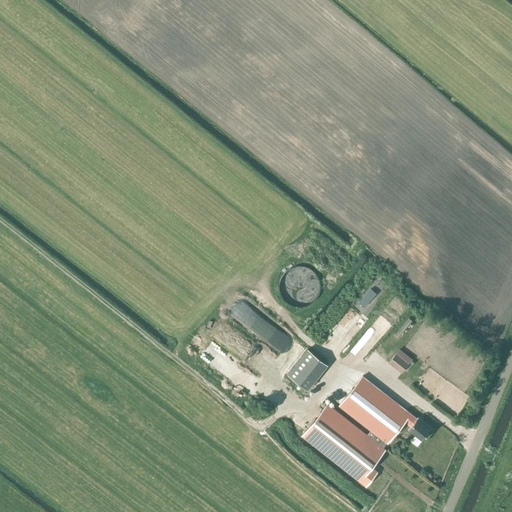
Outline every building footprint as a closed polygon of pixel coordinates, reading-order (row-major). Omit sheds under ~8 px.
[(298,306),(303,306),(309,304),(313,301),(317,297),(319,292),(320,286),(319,281),(317,275),(314,271),(309,268),(304,266),(299,265),(297,266),(294,266),(289,269),(284,272),(281,277),(279,282),(279,288),(280,293),(283,298),(287,302),(292,305),(297,306),(298,306)] [(345,324),(350,327),(359,314),(350,308),(326,343),(330,345),(345,324)] [(407,315),(395,335),(400,338),(412,319),(407,315)] [(280,335),(266,320),(262,324),(258,319),(251,325),(269,345),(280,335)] [(274,342),(271,346),(281,353),(284,349),(274,342)] [(328,364),(307,348),(287,373),(307,390),(328,364)] [(411,360),(398,350),(388,362),(401,372),(411,360)] [(273,383),(276,378),(268,374),(265,379),(273,383)] [(369,381),(347,409),(372,428),(367,434),(383,447),(388,441),(405,420),(411,425),(408,429),(422,440),(431,427),(418,417),(417,418),(411,413),(369,381)] [(327,403),(302,435),(360,481),(385,449),(383,447),(367,434),(327,403)]
